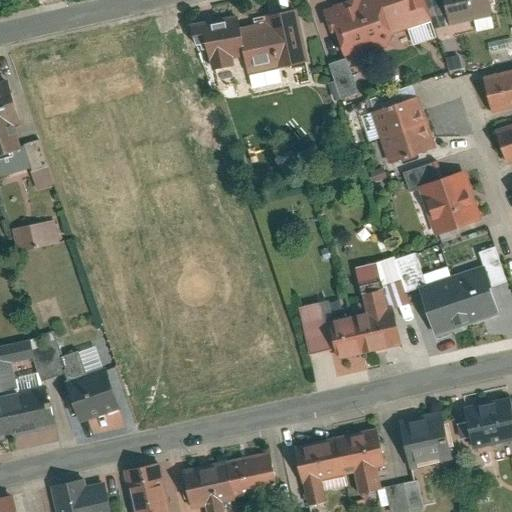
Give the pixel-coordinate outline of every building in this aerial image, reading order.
[(351,0),(331,8),(347,53),(402,34),(389,0),(351,0)] [(389,0),(402,34),(440,20),(433,0),(389,0)] [(449,0),(455,24),(499,14),(496,0),(449,0)] [(312,60),(304,8),(271,13),(272,20),(250,23),(255,53),(257,68),(312,60)] [(255,53),(250,23),(249,11),(194,18),(199,57),(214,55),(216,68),(242,64),(240,55),(255,53)] [(337,100),(358,94),(347,57),(326,63),(337,100)] [(511,74),(485,80),(492,114),(511,109),(511,74)] [(15,79),(0,83),(0,153),(27,145),(21,126),(28,124),(15,79)] [(420,100),(374,115),(382,140),(428,125),(420,100)] [(428,125),(382,140),(390,165),(436,150),(428,125)] [(511,127),(498,132),(508,166),(511,165),(511,127)] [(469,173),(420,189),(436,237),(485,221),(469,173)] [(60,217),(16,225),(20,248),(64,240),(60,217)] [(485,270),(422,291),(437,336),(500,315),(485,270)] [(404,346),(396,308),(364,316),(373,353),(404,346)] [(373,353),(364,316),(332,323),(341,360),(373,353)] [(112,374),(71,389),(84,425),(125,410),(112,374)] [(44,388),(2,398),(10,436),(53,427),(44,388)] [(2,398),(0,398),(0,438),(10,436),(2,398)] [(511,400),(466,411),(475,452),(511,444),(511,400)] [(445,416),(403,425),(413,471),(455,461),(445,416)] [(380,432),(336,441),(343,476),(356,474),(360,495),(382,490),(378,469),(387,467),(380,432)] [(336,441),(298,449),(311,510),(329,506),(324,480),(343,476),(336,441)] [(273,455),(228,464),(237,503),(253,499),(255,511),(270,511),(267,496),(282,493),(273,455)] [(171,511),(161,464),(124,472),(133,511),(171,511)] [(228,464),(185,473),(193,511),(209,508),(209,511),(227,511),(226,505),(237,503),(228,464)] [(114,511),(108,478),(55,489),(59,511),(114,511)] [(16,511),(13,497),(0,499),(0,511),(16,511)]
